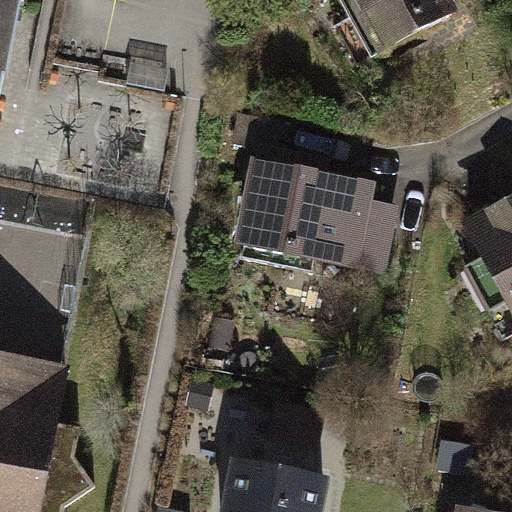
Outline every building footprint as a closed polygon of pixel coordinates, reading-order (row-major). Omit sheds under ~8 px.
[(0,0),(0,119),(25,0),(0,0)] [(434,0),(335,0),(375,80),(454,41),(434,0)] [(391,286),(401,213),(373,209),(376,193),(250,172),(234,268),(360,289),(361,282),(391,286)] [(0,358),(62,370),(95,195),(0,177),(0,358)] [(511,204),(454,234),(511,347),(511,204)] [(0,358),(0,511),(46,511),(74,378),(62,370),(0,358)] [(323,511),(325,500),(223,484),(218,511),(323,511)]
